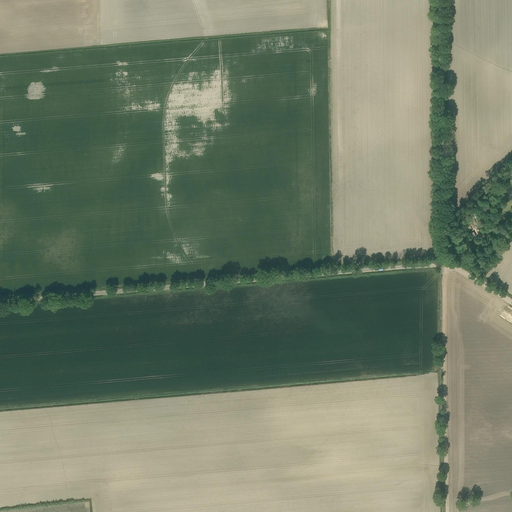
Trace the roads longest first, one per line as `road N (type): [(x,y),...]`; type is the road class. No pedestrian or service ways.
road 1 (unclassified): [(0,301),(442,261),(439,0)]
road 2 (track): [(446,511),(442,261)]
